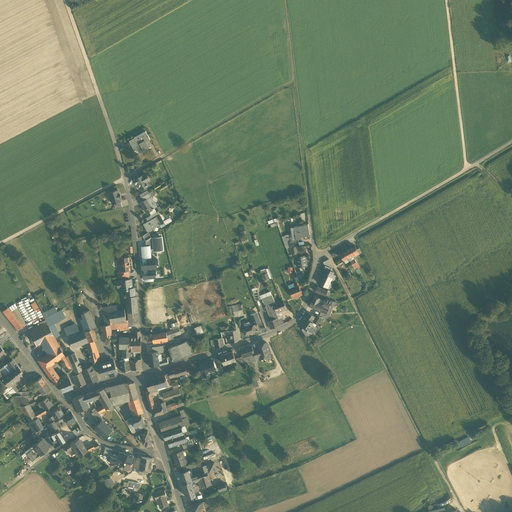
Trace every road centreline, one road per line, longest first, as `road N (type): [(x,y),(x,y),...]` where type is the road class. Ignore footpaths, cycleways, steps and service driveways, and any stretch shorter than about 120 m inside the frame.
road 1 (track): [(0,243),(294,79)]
road 2 (residential): [(145,373),(294,322),(317,261),(357,232)]
road 3 (track): [(317,261),(285,0)]
road 4 (residential): [(113,137),(133,224),(145,373)]
road 5 (track): [(326,250),(428,451)]
road 6 (track): [(357,232),(511,141)]
road 7 (track): [(446,0),(466,169)]
road 8 (track): [(64,0),(113,137)]
